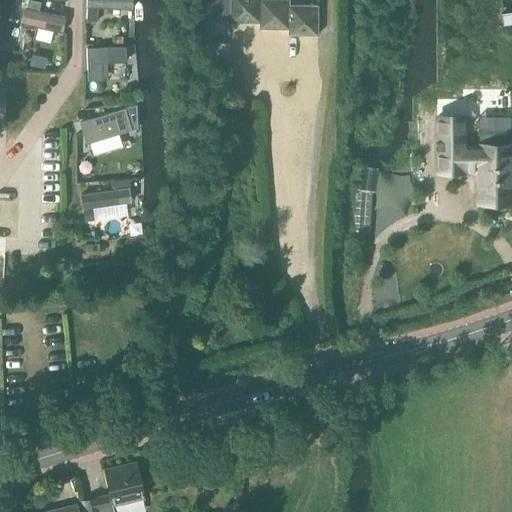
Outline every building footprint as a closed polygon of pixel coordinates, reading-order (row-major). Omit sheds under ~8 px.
[(39,7),(40,0),(27,0),(26,4),(24,3),(21,19),(63,29),(66,13),(39,7)] [(133,5),(133,0),(87,0),(87,4),(88,4),(87,18),(97,19),(98,4),(133,5)] [(287,29),(287,34),(317,35),(318,5),(288,5),(287,0),(206,0),(206,22),(259,23),(259,28),(287,29)] [(88,77),(102,77),(102,60),(127,58),(127,44),(87,45),(88,77)] [(80,122),(86,144),(90,143),(93,154),(123,145),(120,134),(138,128),(138,121),(137,105),(81,122),(80,122)] [(511,201),(511,178),(511,152),(477,152),(477,155),(464,155),(464,116),(437,117),(438,171),(464,171),(464,167),(477,167),(477,202),(488,202),(488,205),(502,205),(502,202),(511,201)] [(113,188),(118,188),(131,186),(130,176),(111,179),(113,188)] [(83,207),(119,201),(118,188),(113,188),(81,193),(83,207)] [(85,221),(94,220),(93,208),(83,209),(85,221)] [(97,498),(82,502),(84,511),(115,511),(114,506),(143,499),(137,475),(133,462),(104,469),(110,494),(97,498)] [(79,511),(77,502),(41,511),(79,511)]
